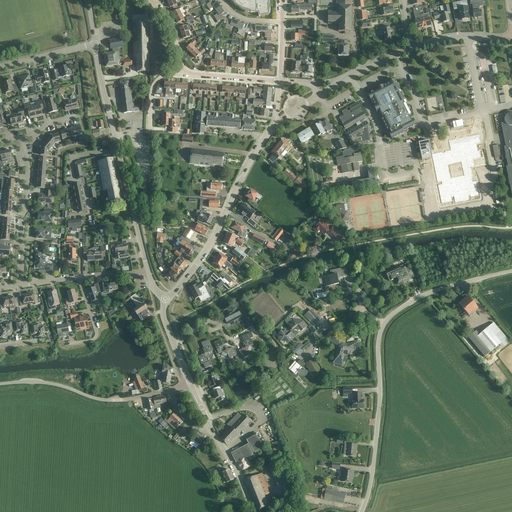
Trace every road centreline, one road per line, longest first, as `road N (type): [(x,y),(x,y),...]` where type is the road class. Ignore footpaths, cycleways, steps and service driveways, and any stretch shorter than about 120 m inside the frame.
road 1 (residential): [(488,185),(493,205),(431,216),(422,172),(385,179),(378,131),(353,76)]
road 2 (unclassified): [(165,301),(214,238),(265,136)]
road 3 (unclassified): [(362,511),(384,323)]
road 4 (unclassified): [(0,384),(46,383),(104,400),(171,389)]
road 5 (residential): [(19,285),(28,167),(21,139)]
road 6 (unclassified): [(384,323),(436,290),(511,271)]
road 7 (residential): [(394,54),(422,122),(482,112)]
road 8 (tertiary): [(148,271),(118,150)]
